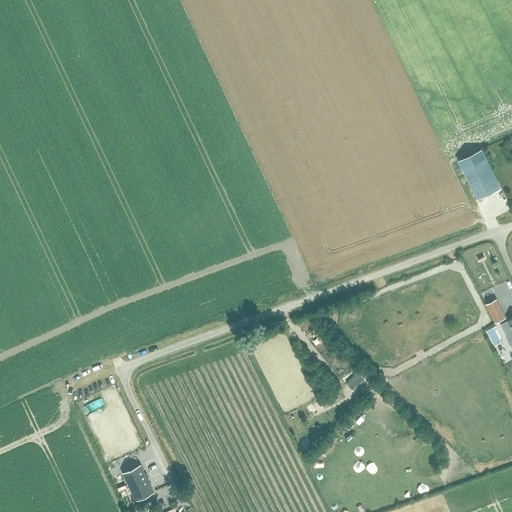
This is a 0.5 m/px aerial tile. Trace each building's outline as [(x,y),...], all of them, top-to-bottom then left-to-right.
[(481,149),(458,161),(477,199),(500,188),(481,149)] [(495,323),(506,317),(496,299),(486,304),(495,323)] [(484,326),(488,334),(496,330),(492,322),(484,326)] [(337,393),(321,402),(324,408),(340,399),(337,393)] [(141,465),(123,473),(135,500),(154,492),(141,465)]
